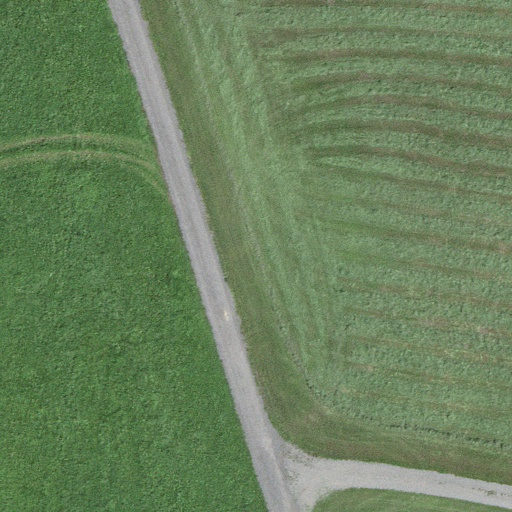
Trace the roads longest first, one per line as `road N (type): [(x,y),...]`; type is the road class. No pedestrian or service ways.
road 1 (track): [(284,511),(120,0)]
road 2 (track): [(270,467),(511,508)]
